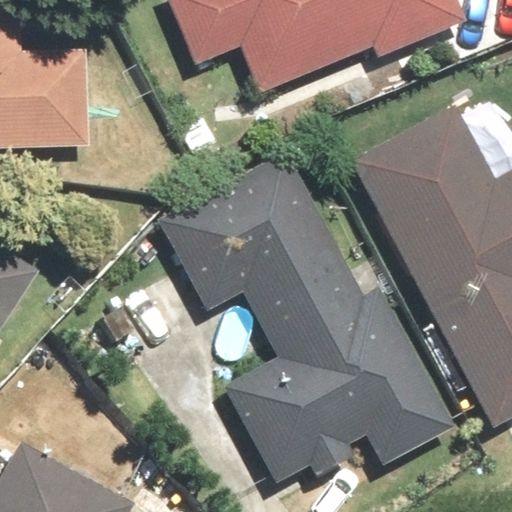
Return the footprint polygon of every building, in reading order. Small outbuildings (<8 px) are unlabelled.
[(0,0),(0,141),(80,139),(77,43),(11,45),(9,0),(0,0)] [(159,0),(184,61),(229,43),(248,89),(363,42),(367,53),(457,17),(449,0),(159,0)] [(450,101),(343,156),(481,424),(511,407),(511,160),(487,173),(450,101)] [(355,291),(274,145),(148,214),(200,307),(233,289),(268,352),(213,383),(268,482),(301,464),(306,473),(345,452),(340,443),(357,433),(373,461),(446,421),(370,283),(355,291)] [(0,304),(24,265),(0,249),(0,304)] [(0,511),(120,511),(126,501),(13,440),(0,463),(0,511)]
